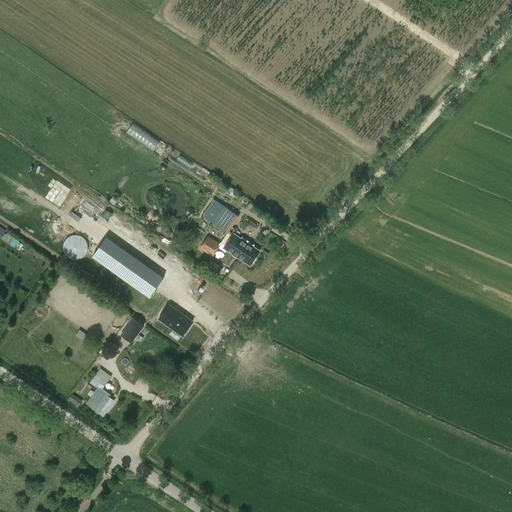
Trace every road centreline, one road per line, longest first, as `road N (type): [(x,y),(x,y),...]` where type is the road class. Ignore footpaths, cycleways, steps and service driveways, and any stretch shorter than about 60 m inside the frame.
road 1 (unclassified): [(122,458),(511,29)]
road 2 (unclassified): [(122,458),(0,373)]
